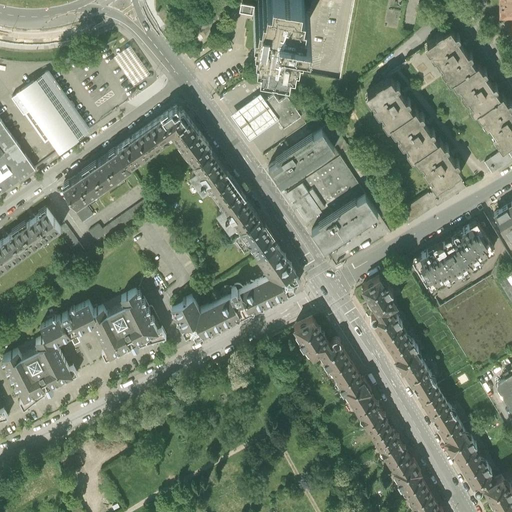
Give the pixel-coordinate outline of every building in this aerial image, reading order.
[(258,0),(258,5),(253,5),(252,13),(257,14),(255,24),(257,24),(256,32),(259,33),(258,40),(262,41),(261,48),(288,53),(290,45),(294,46),(295,39),(298,39),(299,31),(302,32),(303,24),(308,24),(310,14),(305,14),(306,5),(304,5),(304,0),(258,0)] [(511,0),(500,0),(501,17),(511,16),(511,0)] [(439,69),(449,83),(451,82),(474,66),(469,58),(471,56),(469,53),(466,55),(461,47),(455,37),(457,36),(455,32),(452,34),(448,28),(446,30),(423,45),(432,59),(435,58),(442,67),(439,69)] [(147,64),(143,67),(140,63),(127,70),(133,81),(151,70),(147,64)] [(473,114),(476,113),(499,97),(494,91),(497,89),(494,85),(492,87),(488,81),(484,75),(486,73),(484,69),(481,71),(477,64),(474,66),(451,82),(457,90),(459,88),(462,92),(459,93),(465,101),(467,100),(471,105),(468,107),(473,114)] [(66,97),(47,70),(12,96),(17,104),(23,113),(25,112),(45,140),(52,135),(61,148),(88,129),(73,106),(74,106),(71,99),(68,101),(66,97)] [(386,129),(388,127),(412,112),(407,104),(409,103),(407,99),(404,101),(400,94),(396,88),(399,87),(396,83),(394,85),(389,78),(382,83),(381,82),(375,86),(375,87),(363,95),(369,104),(372,102),(375,106),(372,107),(377,115),(380,113),(384,119),(381,121),(386,129)] [(249,140),(265,128),(279,118),(259,91),(245,101),(230,112),(249,140)] [(292,91),(287,95),(294,105),(299,101),(292,91)] [(273,93),(263,100),(270,110),(271,110),(283,126),(282,127),(283,128),(301,115),(287,95),(279,100),(273,93)] [(492,136),(501,149),(505,147),(511,141),(511,110),(508,105),(510,103),(507,99),(505,101),(501,96),(499,97),(476,113),(485,127),(488,125),(495,134),(492,136)] [(173,106),(151,121),(165,140),(174,134),(194,120),(184,105),(176,110),(173,106)] [(411,160),(413,158),(436,143),(432,136),(434,134),(432,131),(429,132),(425,126),(421,120),(424,118),(421,114),(419,116),(414,110),(412,112),(388,127),(394,135),(397,133),(399,137),(397,139),(402,147),(405,145),(408,150),(406,152),(411,160)] [(0,191),(35,167),(0,117),(0,191)] [(174,134),(192,158),(211,144),(194,120),(174,134)] [(165,140),(151,121),(117,145),(131,164),(165,140)] [(313,132),(268,164),(280,183),(335,147),(323,127),(315,133),(313,132)] [(429,181),(435,189),(456,175),(460,172),(455,165),(458,164),(456,160),(453,162),(449,156),(445,150),(447,148),(445,145),(442,146),(439,141),(436,143),(413,158),(418,165),(421,163),(424,168),(421,169),(427,178),(429,176),(432,180),(429,181)] [(213,186),(217,192),(235,179),(211,144),(192,158),(196,163),(189,168),(201,188),(207,184),(208,186),(210,187),(212,187),(213,186)] [(131,164),(117,145),(90,164),(105,185),(132,165),(131,164)] [(491,173),(511,159),(511,156),(506,147),(484,162),(491,173)] [(340,152),(300,179),(308,191),(312,189),(319,199),(316,201),(322,210),(354,189),(358,194),(359,196),(366,191),(340,152)] [(105,185),(90,164),(62,184),(77,204),(82,200),(105,185)] [(428,194),(435,204),(436,206),(464,187),(456,175),(435,189),(428,194)] [(258,212),(235,179),(217,192),(221,199),(219,200),(219,201),(219,203),(220,204),(216,207),(229,226),(234,223),(236,225),(237,226),(239,225),(258,212)] [(308,191),(300,179),(283,190),(304,222),(322,210),(316,201),(319,199),(312,189),(308,191)] [(380,212),(366,191),(359,196),(358,194),(318,220),(320,223),(312,228),(325,248),(380,212)] [(435,204),(428,194),(427,192),(398,211),(407,223),(435,204)] [(99,225),(89,232),(99,247),(157,206),(150,196),(102,230),(99,225)] [(77,204),(71,208),(82,223),(93,216),(82,200),(77,204)] [(511,234),(511,201),(494,212),(509,236),(511,234)] [(19,226),(34,246),(57,230),(61,227),(47,206),(19,226)] [(279,241),(258,212),(239,225),(258,254),(279,241)] [(478,218),(415,256),(432,284),(444,277),(448,283),(484,262),(480,256),(495,247),(478,218)] [(61,227),(57,230),(76,257),(85,251),(65,224),(61,227)] [(0,239),(0,254),(7,265),(34,246),(19,226),(0,239)] [(279,241),(258,254),(257,255),(269,274),(237,289),(236,286),(232,288),(233,291),(199,308),(193,295),(170,306),(185,334),(190,332),(194,333),(195,337),(208,331),(211,331),(212,329),(217,326),(220,327),(222,324),(227,322),(230,323),(231,320),(237,317),(239,318),(241,315),(243,314),(244,316),(249,314),(248,311),(251,310),(253,311),(255,308),(260,305),(263,306),(264,303),(269,301),(273,302),(274,298),(279,296),(282,297),(283,294),(289,291),(296,288),(293,284),(295,280),(299,277),(296,271),(279,241)] [(511,268),(498,277),(511,298),(511,268)] [(451,454),(454,452),(455,454),(473,485),(474,487),(474,488),(474,489),(474,491),(475,492),(476,492),(477,493),(478,493),(480,493),(481,493),(482,492),(483,491),(483,489),(483,488),(484,487),(490,497),(489,499),(491,502),(493,505),(495,506),(498,511),(510,511),(511,511),(511,489),(503,475),(497,479),(394,307),(399,304),(381,273),(361,284),(368,295),(367,298),(371,304),(373,304),(379,314),(378,315),(378,314),(376,314),(375,314),(373,314),(372,314),(372,315),(371,316),(371,317),(371,319),(371,320),(372,321),(373,322),(374,323),(375,323),(378,328),(394,355),(395,357),(394,358),(402,372),(404,370),(411,381),(411,383),(412,383),(415,387),(417,392),(417,394),(419,394),(431,414),(431,416),(432,417),(435,421),(438,426),(437,427),(439,428),(445,439),(443,440),(451,454)] [(150,305),(148,306),(145,301),(147,300),(146,297),(144,298),(141,292),(143,291),(141,288),(140,289),(138,286),(95,308),(90,298),(77,305),(76,303),(72,304),(73,306),(58,314),(57,312),(53,314),(54,316),(40,323),(45,333),(36,338),(39,344),(22,353),(19,347),(3,354),(4,357),(2,358),(3,361),(6,360),(8,366),(6,367),(8,370),(10,369),(13,375),(11,376),(13,379),(14,378),(17,384),(15,385),(17,387),(18,387),(24,399),(21,400),(25,407),(29,407),(29,405),(33,401),(37,401),(38,398),(42,394),(46,394),(47,392),(48,391),(49,392),(52,391),(54,390),(55,390),(55,386),(57,386),(59,386),(59,383),(64,380),(68,381),(69,378),(74,375),(78,376),(78,373),(79,372),(75,365),(71,367),(58,341),(73,333),(75,337),(78,336),(81,335),(79,330),(94,322),(106,346),(104,351),(107,358),(111,359),(111,356),(117,353),(121,355),(121,352),(127,349),(130,350),(131,347),(133,346),(135,349),(138,348),(141,346),(140,345),(142,343),(145,345),(146,342),(152,340),(155,342),(156,339),(162,337),(166,339),(167,335),(164,327),(160,330),(154,318),(156,317),(154,314),(152,315),(150,309),(151,308),(150,305)] [(442,511),(443,511),(443,510),(442,509),(442,508),(441,507),(440,507),(439,507),(438,505),(420,475),(418,472),(421,470),(413,456),(409,458),(404,448),(405,446),(402,445),(399,441),(397,437),(398,434),(395,433),(383,414),(383,411),(381,411),(378,406),(376,402),(377,400),(374,399),(369,390),(371,389),(362,376),(361,376),(359,374),(342,347),(339,343),(339,342),(339,341),(339,339),(339,338),(338,337),(336,336),(335,336),(333,336),(333,337),(332,337),(331,338),(330,340),(330,341),(331,342),(330,343),(323,331),(323,330),(322,327),(320,324),(318,325),(311,313),(291,323),(311,354),(318,350),(416,511),(442,511)] [(511,371),(495,381),(511,410),(511,371)] [(0,416),(4,416),(6,417),(7,415),(9,415),(5,406),(0,408),(0,407),(0,416)] [(85,511),(76,494),(67,499),(74,511),(85,511)]
